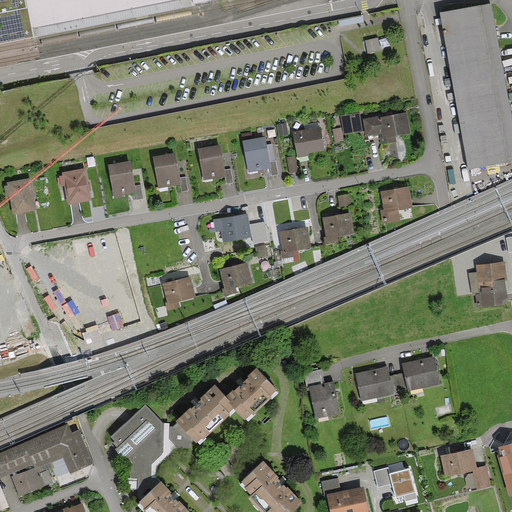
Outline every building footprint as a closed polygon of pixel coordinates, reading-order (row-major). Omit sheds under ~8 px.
[(0,0),(0,46),(35,39),(235,0),(0,0)] [(511,124),(491,4),(440,13),(468,169),(511,161),(511,124)] [(380,37),(366,40),(369,52),(383,49),(380,37)] [(405,111),(363,118),(366,134),(378,132),(380,143),(392,141),(391,135),(408,132),(405,111)] [(358,112),(339,115),(343,134),(362,131),(358,112)] [(295,152),(321,148),(318,126),(291,131),(295,152)] [(340,127),(331,129),(334,142),(342,141),(340,127)] [(263,136),(241,140),(247,171),(269,167),(270,175),(277,174),(274,160),(268,161),(263,136)] [(217,144),(196,148),(202,180),(223,176),(217,144)] [(172,152),(151,155),(157,187),(178,184),(172,152)] [(296,171),(294,155),(285,157),(287,172),(296,171)] [(111,195),(133,191),(132,186),(128,160),(106,164),(111,195)] [(83,168),(61,172),(66,203),(88,200),(83,168)] [(28,178),(6,181),(11,212),(33,209),(28,178)] [(140,184),(132,186),(133,191),(135,199),(143,198),(140,184)] [(411,206),(407,185),(380,190),(383,208),(379,209),(381,222),(398,219),(396,208),(411,206)] [(350,204),(348,194),(337,196),(338,206),(350,204)] [(352,232),(349,212),(320,217),(324,243),(337,241),(336,235),(352,232)] [(250,236),(246,215),(216,220),(218,230),(223,230),(225,240),(250,236)] [(309,247),(306,226),(278,230),(282,257),(293,256),(293,249),(309,247)] [(267,256),(264,244),(254,247),(257,258),(267,256)] [(507,302),(502,260),(474,264),(479,306),(507,302)] [(250,282),(246,262),(219,268),(225,294),(235,292),(234,285),(250,282)] [(193,296),(188,276),(161,283),(168,309),(177,307),(176,301),(193,296)] [(407,389),(437,382),(431,356),(401,363),(407,389)] [(392,394),(387,365),(354,371),(359,400),(392,394)] [(242,382),(227,396),(216,384),(196,403),(170,426),(170,438),(178,447),(190,448),(190,444),(196,438),(198,440),(232,408),(234,406),(243,415),(245,417),(276,388),(274,386),(257,368),(242,382)] [(308,386),(322,383),(319,368),(302,372),(305,387),(308,386)] [(338,412),(332,381),(322,383),(308,386),(314,417),(338,412)] [(153,463),(162,454),(163,422),(146,404),(111,436),(115,440),(112,442),(117,447),(114,450),(118,454),(117,456),(128,466),(129,479),(133,479),(138,479),(139,484),(146,484),(151,479),(153,463)] [(67,472),(91,462),(75,428),(68,431),(64,423),(0,451),(0,476),(31,463),(32,467),(33,469),(36,467),(60,457),(67,472)] [(511,441),(499,445),(501,450),(500,454),(505,474),(504,474),(510,494),(511,493),(511,441)] [(472,446),(441,453),(446,474),(473,469),(477,488),(492,485),(487,463),(476,465),(472,446)] [(268,511),(290,511),(301,501),(282,482),(261,460),(239,482),(268,511)] [(415,486),(409,465),(391,469),(390,465),(374,469),(378,486),(393,482),(396,492),(415,486)] [(10,475),(17,495),(41,486),(40,484),(50,480),(46,469),(38,472),(36,467),(33,469),(32,467),(10,475)] [(369,511),(364,484),(342,489),(340,477),(324,480),(326,492),(328,492),(332,511),(369,511)] [(189,511),(174,497),(159,482),(138,502),(148,511),(189,511)] [(405,494),(397,495),(399,503),(407,502),(405,494)] [(86,511),(83,503),(61,511),(86,511)]
